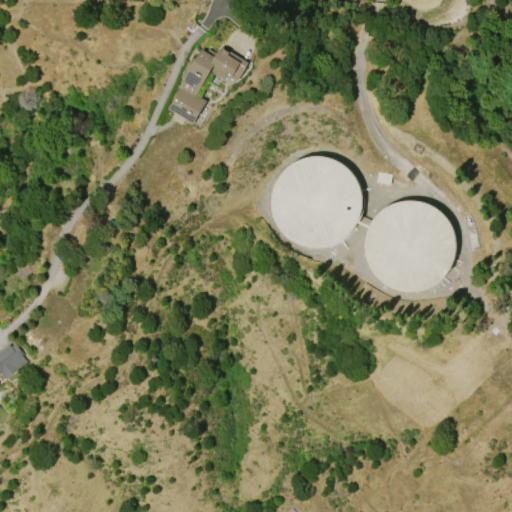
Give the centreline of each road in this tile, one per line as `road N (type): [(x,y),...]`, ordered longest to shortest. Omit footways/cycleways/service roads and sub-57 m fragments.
road 1 (residential): [(219,0),(141,162),(74,228),(28,326),(0,341)]
road 2 (residential): [(383,0),(365,28),(372,111),(470,263)]
